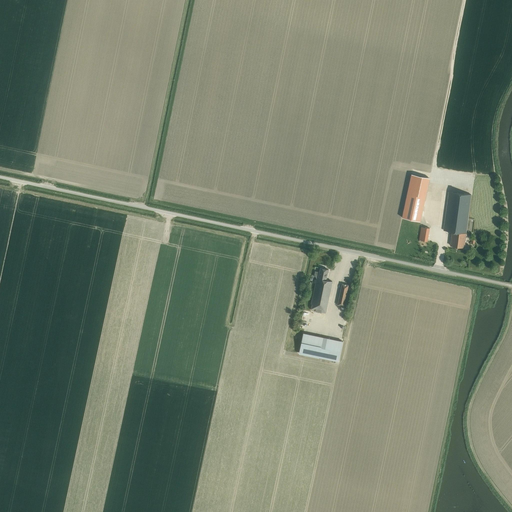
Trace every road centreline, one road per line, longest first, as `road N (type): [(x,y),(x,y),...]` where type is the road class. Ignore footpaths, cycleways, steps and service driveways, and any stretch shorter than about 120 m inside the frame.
road 1 (unclassified): [(509,285),(0,177)]
road 2 (track): [(337,364),(284,353),(307,252),(253,240)]
road 3 (track): [(435,159),(464,0)]
